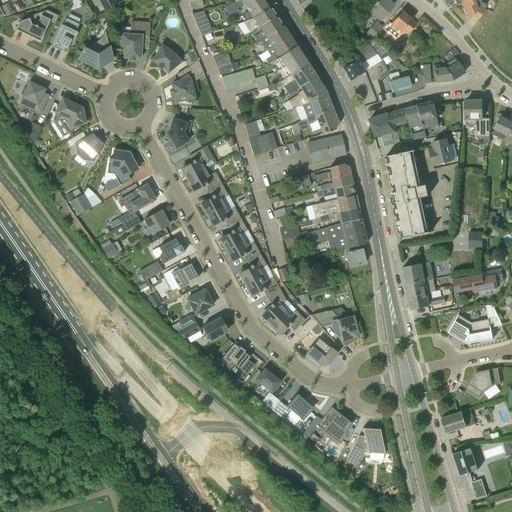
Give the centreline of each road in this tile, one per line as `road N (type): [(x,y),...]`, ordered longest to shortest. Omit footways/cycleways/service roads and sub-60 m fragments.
road 1 (residential): [(348,386),(313,379),(247,320),(140,124)]
road 2 (primary): [(0,222),(162,457)]
road 3 (tertiary): [(405,373),(350,115)]
road 4 (track): [(105,494),(104,478),(0,332)]
road 5 (residential): [(350,115),(463,87),(484,72)]
road 6 (tertiary): [(350,115),(281,0)]
